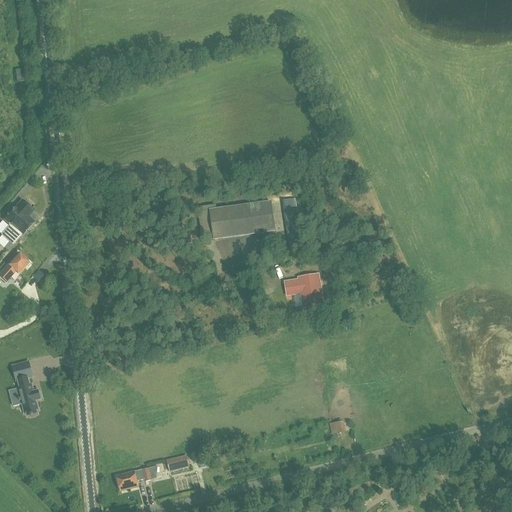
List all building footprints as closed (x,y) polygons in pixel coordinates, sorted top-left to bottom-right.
[(24,217),(27,217),(27,214),(31,210),(21,201),(16,207),(15,207),(4,220),(9,224),(9,226),(14,226),(15,227),(24,217)] [(215,240),(275,232),(271,203),(211,211),(215,240)] [(302,245),(298,213),(285,215),(289,247),(302,245)] [(14,226),(9,226),(1,235),(12,245),(21,235),(22,236),(33,222),(27,217),(24,217),(15,227),(14,226)] [(18,275),(29,263),(18,253),(0,273),(0,277),(6,283),(15,272),(18,275)] [(303,308),(323,305),(319,276),(304,278),(304,280),(286,283),(288,296),(301,294),(303,308)] [(28,416),(37,414),(36,411),(38,410),(35,401),(40,400),(38,391),(33,393),(31,385),(29,386),(27,378),(22,380),(18,366),(13,368),(16,381),(18,381),(20,388),(18,389),(20,396),(19,397),(21,405),(22,404),(25,413),(27,413),(28,416)] [(189,467),(187,457),(167,462),(170,471),(189,467)] [(145,482),(152,480),(149,469),(117,477),(120,492),(139,487),(137,482),(145,480),(145,482)]
